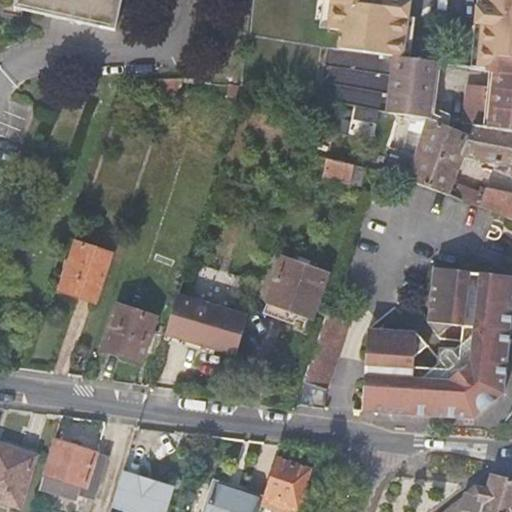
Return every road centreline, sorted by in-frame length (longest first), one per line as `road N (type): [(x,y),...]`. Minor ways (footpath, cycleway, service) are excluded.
road 1 (secondary): [(381,441),(0,389)]
road 2 (unknown): [(341,436),(374,244),(383,231),(396,226),(484,239)]
road 3 (secondary): [(511,451),(381,441)]
